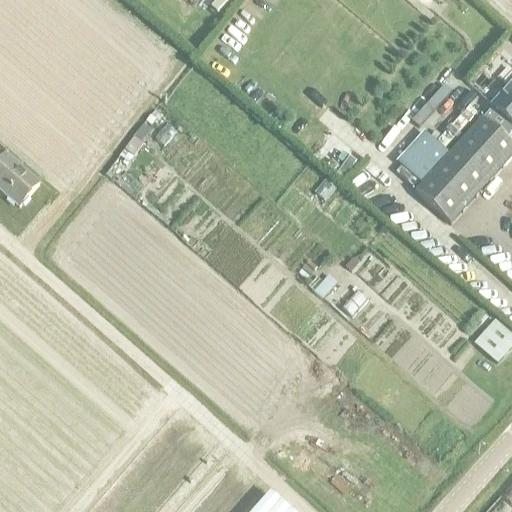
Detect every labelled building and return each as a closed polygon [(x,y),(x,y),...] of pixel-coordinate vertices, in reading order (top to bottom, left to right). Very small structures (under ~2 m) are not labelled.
[(511,87),(493,109),(511,126),(511,87)] [(511,129),(511,126),(493,109),(415,195),(450,227),(511,158),(511,147),(503,140),(511,129)] [(0,162),(0,192),(19,209),(40,185),(6,156),(0,162)] [(511,338),(494,322),(474,346),(496,366),(511,347),(511,338)] [(265,500),(266,501),(270,497),(272,496),(266,491),(261,497),(265,500)] [(287,511),(270,497),(266,501),(265,500),(254,511),(287,511)]
